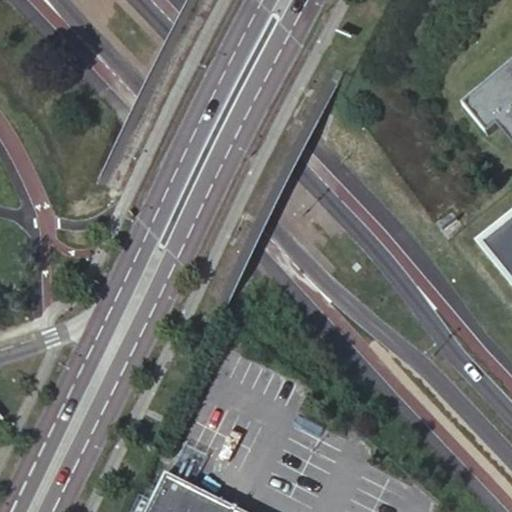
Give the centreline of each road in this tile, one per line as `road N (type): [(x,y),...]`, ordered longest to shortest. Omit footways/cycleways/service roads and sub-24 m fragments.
road 1 (tertiary): [(59,0),(337,294),(417,359),(511,458)]
road 2 (secondary): [(51,511),(307,0)]
road 3 (tertiary): [(511,415),(375,248),(140,0)]
road 4 (secondary): [(264,0),(211,122),(107,317)]
road 5 (secondary): [(107,317),(10,511)]
